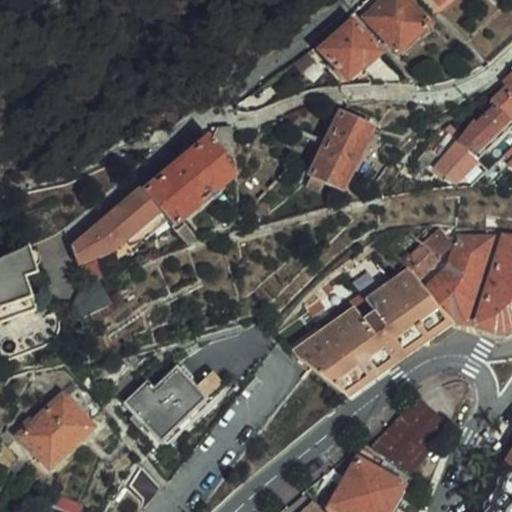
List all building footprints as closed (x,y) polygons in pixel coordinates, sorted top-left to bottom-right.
[(388,0),(369,18),(401,54),(433,25),(410,0),(388,0)] [(323,51),(349,81),(381,55),(354,24),(323,51)] [(511,91),(511,93),(496,108),(511,124),(511,122),(511,75),(504,83),(511,91)] [(478,161),(511,127),(511,125),(511,124),(496,108),(460,143),(478,161)] [(371,128),(343,114),(306,187),(321,195),(325,184),(338,190),(371,128)] [(452,125),(447,130),(455,138),(460,133),(452,125)] [(478,161),(460,143),(455,138),(447,130),(441,135),(455,149),(437,170),(453,186),(478,161)] [(145,193),(162,214),(172,226),(236,171),(236,168),(211,137),(145,193)] [(453,186),(456,189),(472,188),(482,178),(488,172),(478,161),(453,186)] [(494,166),(488,172),(482,178),(487,184),(499,172),(494,166)] [(155,220),(162,214),(145,193),(143,191),(135,197),(155,220)] [(155,220),(135,197),(75,248),(83,266),(103,258),(118,253),(155,220)] [(437,260),(454,245),(441,229),(423,245),(437,260)] [(437,260),(423,245),(411,233),(391,252),(419,282),(439,263),(437,260)] [(511,239),(504,238),(475,327),(497,335),(503,334),(509,333),(511,331),(511,239)] [(452,326),(466,326),(493,239),(458,239),(448,267),(425,290),(429,298),(434,306),(441,313),(448,320),(452,326)] [(36,272),(29,249),(27,250),(0,259),(0,307),(31,297),(24,276),(36,272)] [(292,358),(340,397),(448,320),(441,313),(434,306),(429,298),(425,290),(419,282),(391,252),(390,253),(273,336),(280,342),(292,358)] [(83,266),(90,286),(109,278),(103,258),(83,266)] [(31,297),(0,307),(0,320),(35,308),(31,297)] [(204,401),(169,362),(125,404),(160,442),(204,401)] [(61,395),(18,437),(50,470),(93,429),(61,395)] [(418,402),(379,449),(413,477),(448,431),(418,402)] [(511,448),(502,465),(507,469),(511,473),(511,448)] [(389,511),(403,485),(363,455),(335,503),(349,511),(389,511)] [(138,500),(140,511),(141,511),(162,488),(139,463),(124,485),(138,500)] [(511,511),(511,473),(507,469),(504,475),(502,482),(501,489),(501,491),(506,499),(503,503),(511,510),(511,511)] [(511,511),(511,510),(503,503),(506,499),(501,491),(484,510),(484,511),(511,511)] [(62,495),(58,504),(76,511),(79,511),(83,503),(62,495)]
